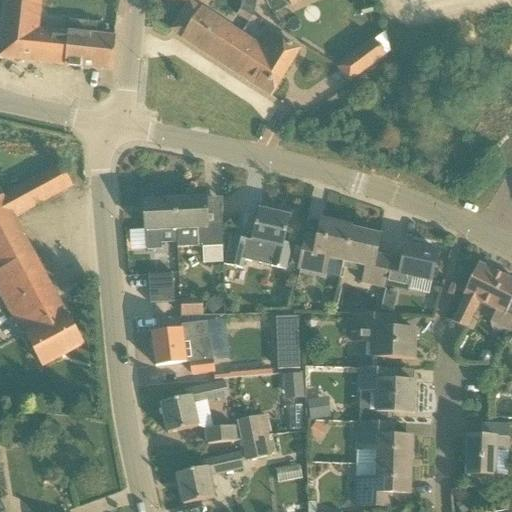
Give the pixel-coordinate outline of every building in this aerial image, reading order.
[(4,0),(0,46),(0,58),(66,66),(65,66),(113,71),(116,38),(96,36),(97,24),(70,21),(69,33),(38,30),(40,0),(4,0)] [(253,19),(257,0),(242,0),(241,11),(253,19)] [(193,22),(181,39),(271,97),(301,51),(273,33),(263,48),(202,8),(198,13),(193,10),(188,19),(193,22)] [(358,74),(377,60),(365,45),(347,59),(358,74)] [(48,172),(60,193),(71,187),(60,166),(48,172)] [(39,205),(27,183),(0,198),(0,295),(16,325),(21,322),(28,335),(26,336),(43,367),(83,345),(14,218),(39,205)] [(223,246),(222,223),(208,224),(206,199),(175,200),(177,231),(178,248),(223,246)] [(177,231),(175,200),(144,202),(147,251),(161,250),(160,231),(177,231)] [(284,243),(290,218),(260,211),(253,242),(233,237),(227,266),(243,269),(245,261),(286,270),(292,245),(284,243)] [(344,263),(351,230),(352,228),(322,221),(316,244),(304,241),(297,269),(326,276),(330,259),(344,263)] [(385,289),(386,287),(392,259),(377,256),(381,237),(351,230),(344,263),(365,267),(361,284),(385,289)] [(392,259),(386,287),(408,292),(411,278),(431,283),(438,252),(407,245),(403,262),(392,259)] [(466,296),(452,323),(467,330),(476,312),(481,303),(505,315),(511,301),(511,280),(479,264),(464,295),(466,296)] [(149,275),(150,291),(174,289),(173,273),(149,275)] [(416,331),(396,331),(383,330),(384,316),(353,315),(352,342),(377,343),(376,359),(415,360),(416,331)] [(298,318),(277,318),(278,371),(299,370),(298,318)] [(152,335),(153,340),(154,348),(156,367),(191,363),(193,376),(215,373),(211,337),(209,337),(207,323),(182,326),(182,332),(152,335)] [(377,413),(392,414),(413,414),(414,383),(393,383),(393,371),(361,370),(360,392),(377,393),(377,413)] [(185,389),(186,392),(187,399),(161,405),(168,434),(199,428),(194,405),(228,398),(225,381),(185,389)] [(322,399),(307,402),(310,421),(325,418),(322,399)] [(266,417),(259,418),(239,422),(243,442),(271,436),(266,417)] [(357,423),(356,450),(374,451),(374,466),(411,467),(412,439),(406,439),(387,438),(387,425),(395,426),(395,424),(391,424),(359,423),(357,423)] [(468,443),(467,476),(495,477),(496,450),(508,451),(509,426),(482,425),(481,438),(468,438),(468,442),(465,442),(464,443),(468,443)] [(205,429),(206,444),(238,442),(236,427),(205,429)] [(271,436),(243,442),(247,462),(267,458),(275,456),(275,455),(273,446),(271,436)] [(210,476),(229,472),(244,469),(241,453),(201,461),(203,470),(177,476),(183,506),(215,499),(210,476)] [(355,479),(354,507),(364,507),(384,508),(385,494),(410,495),(410,490),(411,467),(374,466),(373,480),(355,479)] [(457,503),(456,504),(459,509),(460,511),(467,511),(473,508),(466,497),(457,503)]
